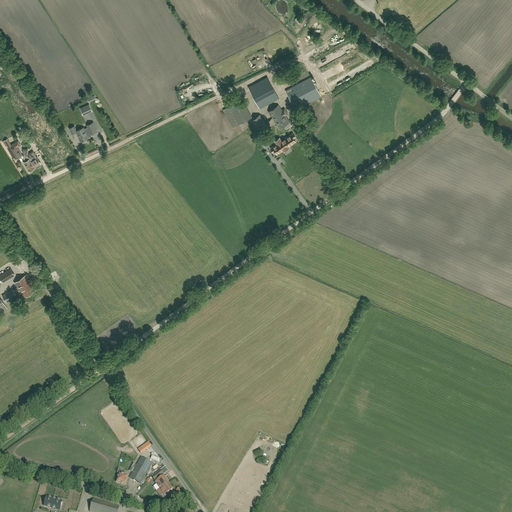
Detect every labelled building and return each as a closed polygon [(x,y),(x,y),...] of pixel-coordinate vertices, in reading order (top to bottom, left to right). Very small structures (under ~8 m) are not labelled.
[(279,77),(288,94),(296,109),(321,96),(304,63),(279,77)] [(280,98),(268,76),(250,86),(261,108),(280,98)] [(253,115),(243,98),(222,109),(232,127),(253,115)] [(92,110),(89,105),(80,109),(83,114),(92,110)] [(290,122),(286,115),(288,114),(287,113),(284,108),(282,110),(279,105),(269,112),(280,128),(290,122)] [(260,115),(251,121),(259,132),(268,126),(260,115)] [(91,134),(97,132),(93,123),(87,125),(88,128),(84,129),(84,128),(76,131),(74,126),(70,128),(72,134),(76,132),(81,141),(88,138),(87,136),(91,134)] [(277,154),(283,150),(284,151),(289,148),(288,146),(295,142),(293,139),(295,137),(293,133),(281,141),(279,138),(274,141),(276,144),(270,148),(273,152),(275,151),(277,154)] [(17,147),(20,145),(18,141),(7,148),(13,158),(15,157),(16,159),(22,155),(17,147)] [(28,155),(32,161),(30,162),(31,164),(34,163),(36,167),(36,166),(37,167),(38,167),(40,166),(40,165),(40,164),(41,164),(37,157),(36,158),(34,153),(31,155),(30,153),(28,155)] [(28,155),(27,154),(23,156),(26,161),(24,162),(29,171),(36,167),(34,163),(31,164),(30,162),(32,161),(28,155)] [(14,275),(11,269),(0,275),(0,277),(3,282),(14,275)] [(15,283),(20,290),(25,297),(35,290),(25,276),(15,283)] [(17,295),(12,289),(3,296),(7,302),(17,295)] [(141,484),(152,464),(141,458),(130,478),(141,484)] [(125,485),(128,477),(124,475),(125,472),(118,470),(117,473),(119,474),(118,476),(117,476),(116,479),(117,479),(116,482),(125,485)] [(160,489),(168,483),(164,477),(157,482),(156,481),(164,475),(160,470),(152,477),(156,482),(155,483),(160,489)] [(166,494),(173,489),(168,483),(160,489),(164,495),(166,494)] [(180,497),(184,495),(179,488),(176,490),(180,497)] [(44,506),(52,509),(60,511),(62,502),(61,501),(62,499),(57,498),(57,500),(47,497),(44,506)] [(117,511),(119,507),(93,499),(89,511),(117,511)]
